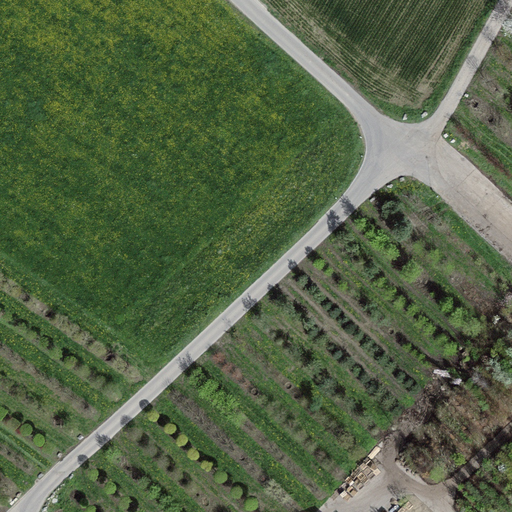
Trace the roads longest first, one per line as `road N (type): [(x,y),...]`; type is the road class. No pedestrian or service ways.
road 1 (unclassified): [(396,161),(22,511)]
road 2 (unknown): [(344,511),(511,332)]
road 3 (residential): [(220,0),(396,161)]
road 4 (unclassified): [(505,0),(439,119),(396,161)]
road 5 (track): [(396,161),(511,265)]
